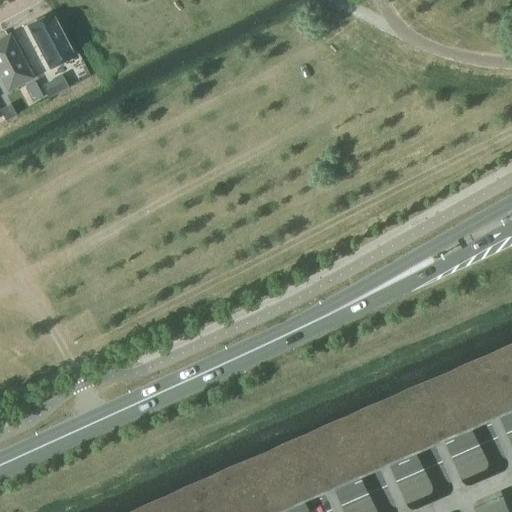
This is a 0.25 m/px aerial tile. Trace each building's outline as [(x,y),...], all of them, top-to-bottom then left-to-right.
[(79,57),(57,16),(31,30),(53,71),(79,57)] [(16,37),(0,45),(0,74),(11,97),(39,83),(16,37)] [(68,87),(62,76),(44,85),(50,96),(68,87)] [(17,115),(11,104),(0,110),(6,121),(17,115)] [(511,511),(511,339),(507,342),(289,434),(117,511),(511,511)]
